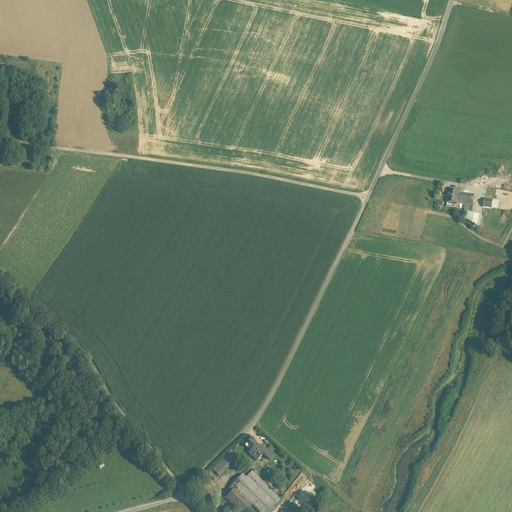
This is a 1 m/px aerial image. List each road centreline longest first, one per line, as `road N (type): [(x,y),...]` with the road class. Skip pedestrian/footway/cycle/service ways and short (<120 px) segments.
road 1 (unclassified): [(368,197),(269,397),(180,493)]
road 2 (unclassified): [(368,197),(42,145)]
road 3 (track): [(180,493),(83,352),(0,273)]
road 4 (unclassified): [(452,0),(368,197)]
